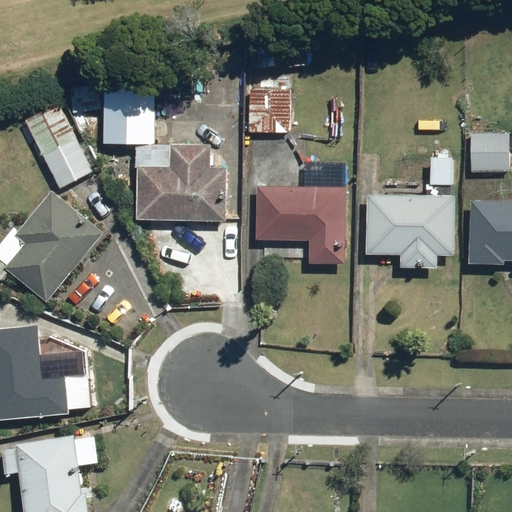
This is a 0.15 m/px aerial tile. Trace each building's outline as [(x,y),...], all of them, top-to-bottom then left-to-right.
[(155,79),(155,103),(193,103),(193,79),(155,79)] [(248,91),(249,135),(289,134),(288,90),(248,91)] [(149,104),(106,104),(106,144),(149,144),(149,104)] [(61,105),(27,121),(60,191),(94,174),(61,105)] [(471,134),(471,173),(509,172),(509,134),(471,134)] [(138,168),(137,223),(225,224),(226,170),(210,169),(211,146),(170,146),(169,169),(138,168)] [(450,187),(452,159),(432,158),(430,186),(450,187)] [(346,189),(257,188),(257,243),(310,243),(310,265),(345,265),(346,189)] [(6,270),(48,304),(104,235),(53,193),(16,238),(26,246),(6,270)] [(456,200),(368,198),(367,256),(401,257),(401,269),(437,270),(438,258),(455,258),(456,200)] [(511,203),(472,203),(470,266),(504,267),(504,263),(511,263),(511,203)] [(0,423),(70,417),(70,412),(92,410),(86,350),(38,327),(0,330),(0,423)] [(75,438),(16,446),(17,450),(2,452),(5,476),(20,475),(24,511),(88,511),(87,496),(82,496),(79,468),(98,466),(95,439),(75,441),(75,438)]
